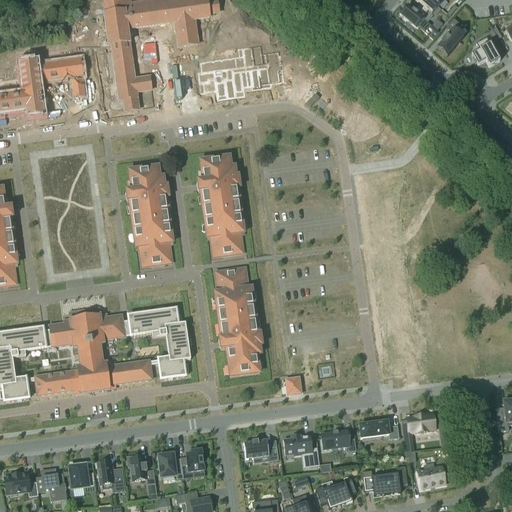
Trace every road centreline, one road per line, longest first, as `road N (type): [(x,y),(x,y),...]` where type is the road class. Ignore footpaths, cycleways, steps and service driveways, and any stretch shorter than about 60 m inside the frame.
road 1 (residential): [(375,400),(337,138),(291,106),(167,121)]
road 2 (track): [(511,200),(277,0)]
road 3 (residential): [(216,422),(0,450)]
road 4 (residential): [(0,415),(210,385)]
road 5 (residential): [(127,288),(105,126)]
road 6 (residential): [(487,94),(472,80),(438,76),(381,26),(378,17),(392,0)]
road 7 (residential): [(375,400),(216,422)]
road 8 (residential): [(33,295),(12,139)]
road 9 (residential): [(189,273),(167,121)]
